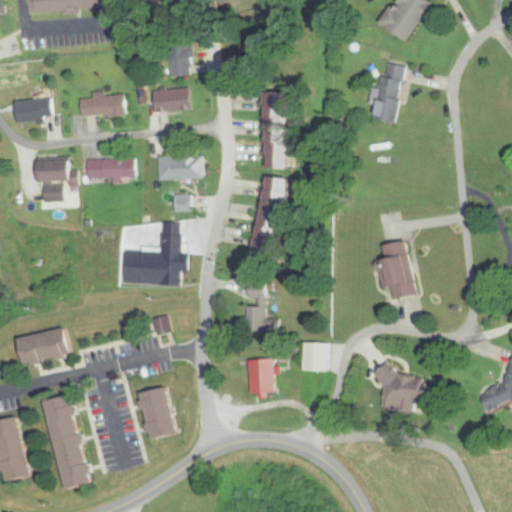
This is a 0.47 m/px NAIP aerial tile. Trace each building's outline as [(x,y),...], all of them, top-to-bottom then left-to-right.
[(111,10),(110,0),(30,0),(31,13),(111,10)] [(438,1),(435,0),(400,0),(386,25),(415,42),(438,1)] [(174,75),(194,75),(194,48),(174,48),(174,75)] [(411,66),(388,63),(380,118),(403,122),(411,66)] [(195,88),(160,90),(161,112),(196,110),(195,88)] [(270,169),(295,168),(293,91),(269,92),(270,169)] [(132,114),(130,92),(98,95),(99,97),(86,99),(88,119),(132,114)] [(23,99),(23,120),(57,120),(57,99),(23,99)] [(163,154),(163,180),(207,180),(207,154),(163,154)] [(139,179),(139,159),(92,159),(92,179),(139,179)] [(44,204),(80,204),(80,161),(44,161),(44,204)] [(283,255),(293,179),(268,176),(259,253),(283,255)] [(178,212),(195,212),(195,195),(178,195),(178,212)] [(186,223),(165,223),(165,247),(144,248),(144,253),(127,253),(127,287),(183,287),(183,273),(191,273),(191,252),(186,252),(186,223)] [(386,290),(395,288),(397,302),(417,298),(406,243),(387,247),(390,261),(380,262),(386,290)] [(248,307),(248,331),(271,331),(272,290),(253,289),(252,307),(248,307)] [(78,357),(73,330),(26,337),(31,365),(78,357)] [(254,360),(254,397),(279,397),(279,360),(254,360)] [(511,384),(484,393),(489,411),(511,404),(511,384)] [(181,434),(171,389),(144,395),(154,440),(181,434)] [(52,402),(69,490),(96,485),(78,397),(52,402)] [(0,445),(7,483),(33,478),(23,418),(0,421),(0,445)]
